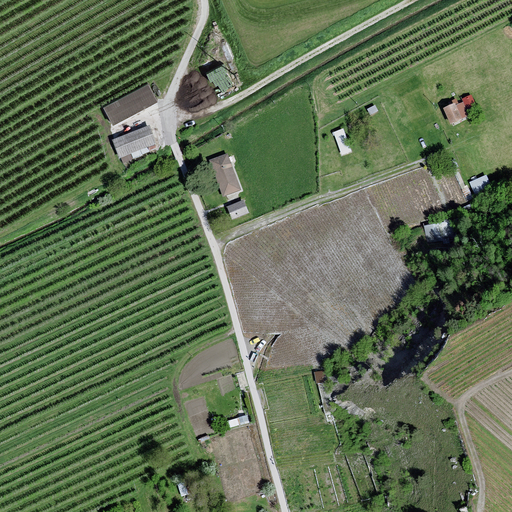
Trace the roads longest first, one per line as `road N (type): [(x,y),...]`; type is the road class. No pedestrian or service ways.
road 1 (unclassified): [(283,511),(213,250),(167,124),(205,12),(202,0)]
road 2 (track): [(167,124),(238,97),(415,0)]
road 3 (track): [(466,143),(213,250)]
road 4 (track): [(0,232),(104,177),(115,166),(109,135),(166,111)]
road 5 (track): [(470,511),(471,482),(450,401),(511,371)]
